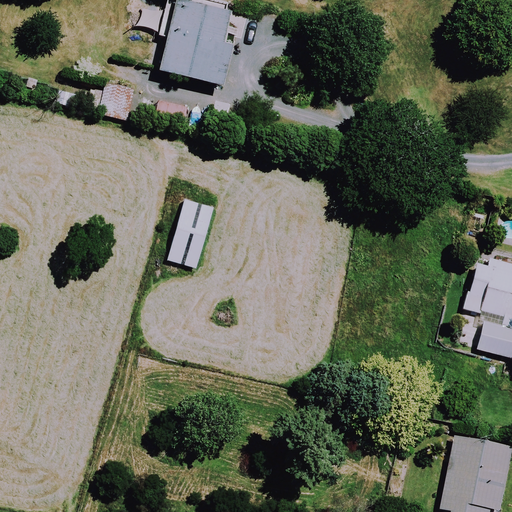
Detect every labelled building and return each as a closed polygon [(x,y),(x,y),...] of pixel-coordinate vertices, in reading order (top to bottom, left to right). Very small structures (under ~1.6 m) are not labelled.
[(219,15),(221,10),(211,7),(209,12),(177,4),(166,1),(155,40),(167,43),(158,75),(220,92),(240,21),(219,15)] [(136,94),(107,86),(99,117),(128,125),(136,94)] [(255,120),(234,114),(230,127),(251,133),(255,120)] [(201,271),(209,243),(204,241),(209,222),(214,224),(218,210),(186,201),(169,262),(201,271)] [(469,294),(465,293),(461,311),(485,317),(476,352),(511,361),(511,268),(489,263),(487,270),(476,268),(469,294)] [(489,511),(489,510),(497,511),(498,511),(511,452),(511,450),(455,438),(439,511),(489,511)]
